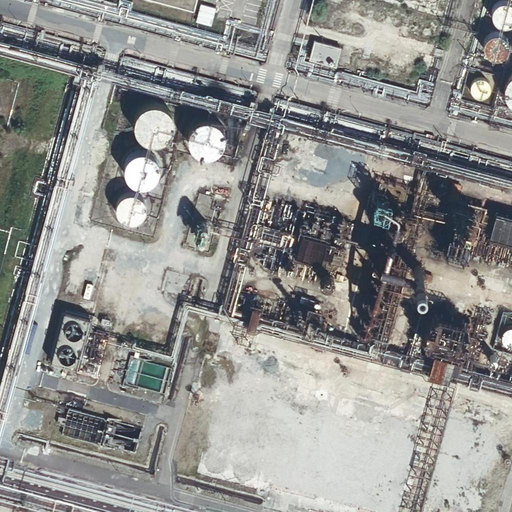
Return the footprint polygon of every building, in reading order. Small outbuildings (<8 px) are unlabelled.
[(151,0),(193,11),(195,0),(151,0)] [(511,3),(511,2),(509,0),(507,0),(498,0),(497,0),(495,2),(493,4),(492,7),(491,10),(492,13),(493,16),(494,18),(496,20),(499,21),(502,22),(504,22),(507,21),(510,20),(511,18),(511,3)] [(506,45),(506,42),(506,39),(505,37),(503,35),(501,33),(498,32),(495,31),(492,32),(489,33),(487,34),(485,37),(484,39),(483,42),(483,45),(484,48),(486,50),(488,52),(490,54),(493,55),(496,55),(499,54),(502,52),(504,51),(505,48),(506,45)] [(339,47),(314,40),(309,59),(334,65),(339,47)] [(511,71),(510,72),(508,74),(507,76),(505,78),(504,80),(504,83),(503,85),(503,87),(503,90),(503,92),(504,95),(505,97),(507,99),(508,101),(510,102),(511,104),(511,71)] [(489,88),(489,86),(488,83),(487,81),(486,79),(484,78),(482,77),(479,76),(477,77),(474,78),(473,79),(471,81),(470,83),(469,85),(470,88),(470,90),(472,93),(473,94),(476,95),(478,96),(480,96),(483,95),(485,94),(487,92),(488,90),(489,88)] [(171,128),(172,126),(172,123),(172,121),(172,118),(172,116),(171,114),(170,111),(169,109),(167,107),(165,106),(164,104),(161,103),(159,102),(157,102),(154,101),(152,101),(149,101),(147,102),(145,103),(142,104),(141,106),(139,107),(137,109),(136,111),(135,113),(134,116),(133,118),(133,120),(133,123),(134,126),(135,128),(136,130),(137,132),(139,134),(140,136),(142,137),(144,138),(147,139),(149,140),(152,140),(154,140),(156,140),(159,139),(161,138),(163,137),(165,136),(167,134),(169,132),(170,130),(171,128)] [(221,143),(222,141),(222,138),(223,136),(222,134),(222,132),(221,130),(221,128),(219,126),(218,124),(216,123),(215,122),(213,121),(211,120),(209,119),(206,119),(204,119),(202,119),(200,120),(198,120),(196,122),(194,123),(193,124),(191,126),(190,128),(189,130),(188,132),(188,134),(188,136),(188,138),(188,140),(189,143),(190,145),(191,146),(192,148),(194,150),(196,151),(198,152),(200,153),(202,153),(204,154),(206,154),(208,153),(210,153),(212,152),(214,151),(216,150),(218,148),(219,147),(220,145),(221,143)] [(156,172),(156,170),(157,168),(157,166),(157,164),(156,162),(156,160),(155,157),(154,156),(152,154),(151,153),(149,151),(147,150),(145,149),(143,149),(141,149),(139,149),(136,149),(134,149),(132,150),(130,151),(129,152),(127,154),(125,156),(124,157),(123,159),(123,162),(122,164),(122,166),(122,168),(123,170),(123,172),(124,174),(125,176),(127,178),(128,179),(130,181),(132,182),(134,182),(136,183),(138,183),(140,183),(143,183),(145,183),(147,182),(149,181),(150,179),(152,178),(154,176),(155,174),(156,172)] [(461,182),(451,179),(447,197),(457,199),(461,182)] [(144,204),(144,202),(144,201),(143,199),(142,197),(141,196),(139,195),(138,194),(136,193),(134,192),(133,191),(131,191),(129,191),(127,191),(125,192),(123,193),(122,193),(120,195),(119,196),(118,197),(117,199),(116,201),(115,202),(115,204),(115,206),(115,208),(115,210),(116,211),(117,213),(118,215),(119,216),(120,217),(122,218),(123,219),(125,220),(127,220),(129,221),(130,221),(132,221),(134,220),(136,219),(138,219),(139,217),(140,216),(142,215),(143,213),(143,212),(144,210),(144,208),(145,206),(144,204)] [(423,270),(424,268),(424,267),(424,265),(423,264),(422,263),(421,262),(420,261),(418,261),(417,261),(415,262),(414,263),(413,264),(413,265),(412,267),(412,268),(413,270),(414,271),(415,272),(416,273),(417,273),(419,273),(420,273),(422,272),(423,271),(423,270)] [(76,367),(89,317),(64,311),(51,360),(76,367)] [(511,325),(508,325),(506,326),(504,328),(502,329),(501,332),(501,334),(501,337),(502,339),(503,341),(505,343),(507,344),(509,345),(511,345),(511,344),(511,325)]
